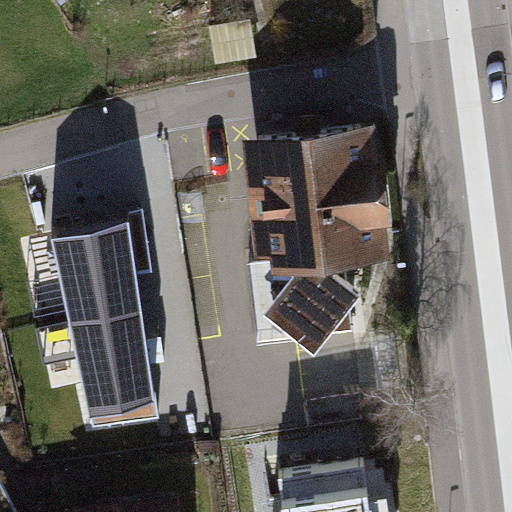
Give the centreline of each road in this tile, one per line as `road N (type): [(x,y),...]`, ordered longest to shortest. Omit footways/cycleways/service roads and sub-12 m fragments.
road 1 (residential): [(466,67),(32,137),(0,153)]
road 2 (tertiary): [(466,67),(511,454)]
